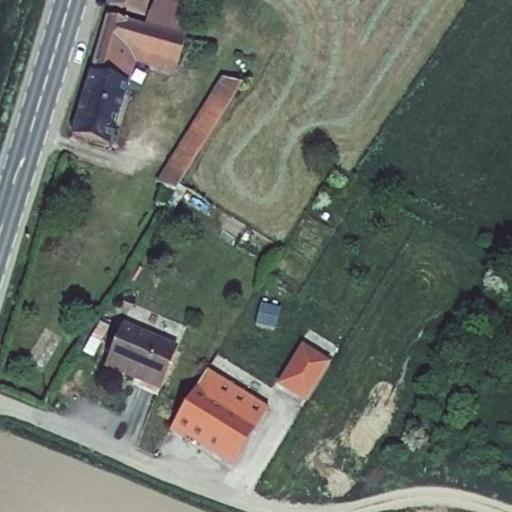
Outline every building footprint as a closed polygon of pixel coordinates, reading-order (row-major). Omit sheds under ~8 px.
[(196,28),(203,0),(157,0),(155,5),(152,14),(196,28)] [(152,14),(118,4),(83,122),(120,133),(140,69),(138,69),(143,51),(146,41),(188,53),(196,28),(152,14)] [(188,53),(146,41),(143,51),(185,63),(188,53)] [(238,67),(230,79),(244,88),(254,72),(238,67)] [(230,79),(227,78),(170,169),(176,172),(190,176),(244,88),(230,79)] [(190,176),(176,172),(170,189),(178,194),(190,176)] [(303,225),(296,243),(319,253),(327,235),(303,225)] [(280,263),(304,276),(315,258),(291,244),(280,263)] [(130,326),(112,365),(162,387),(180,349),(130,326)] [(311,401),(332,356),(298,341),(278,386),(311,401)] [(281,392),(219,354),(183,413),(197,422),(199,419),(246,448),(281,392)]
